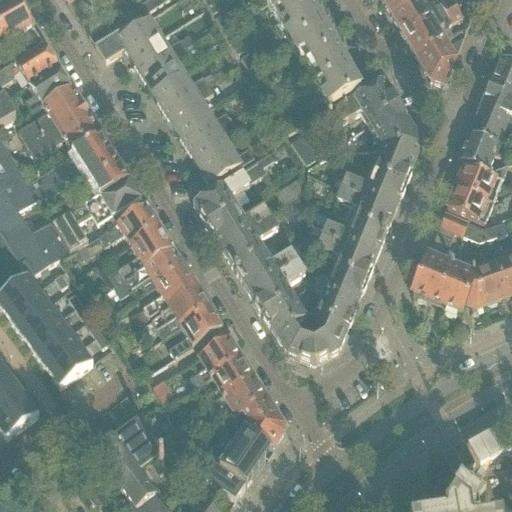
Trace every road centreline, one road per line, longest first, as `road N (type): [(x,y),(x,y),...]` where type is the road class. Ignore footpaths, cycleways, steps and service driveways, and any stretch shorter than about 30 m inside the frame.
road 1 (residential): [(40,0),(299,407)]
road 2 (residential): [(299,407),(377,317),(443,144)]
road 3 (secondary): [(338,511),(413,444),(511,387)]
road 4 (secondary): [(511,358),(427,397),(334,465)]
road 5 (residential): [(443,144),(359,0)]
road 6 (residential): [(443,144),(503,0)]
